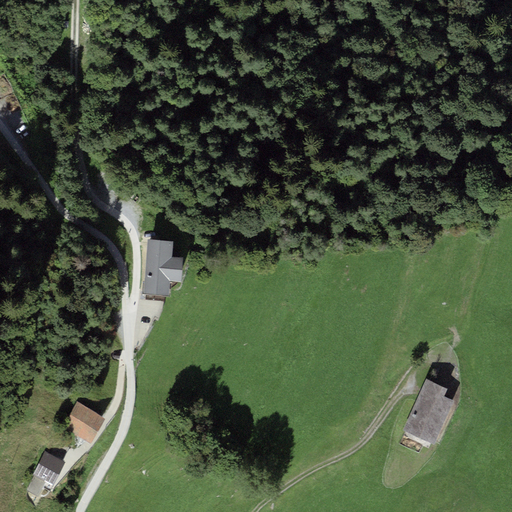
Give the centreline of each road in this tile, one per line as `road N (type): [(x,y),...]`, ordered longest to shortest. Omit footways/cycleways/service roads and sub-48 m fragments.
road 1 (track): [(128,336),(137,252),(125,223),(86,188),(74,117),(74,0)]
road 2 (track): [(254,511),(362,449),(417,366),(433,362),(444,374)]
road 3 (residential): [(79,511),(126,417),(128,336)]
